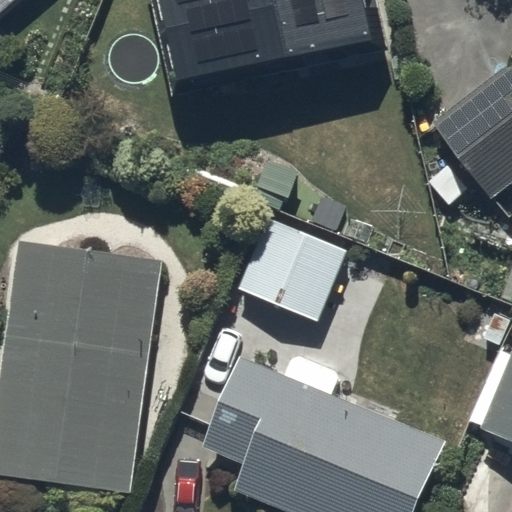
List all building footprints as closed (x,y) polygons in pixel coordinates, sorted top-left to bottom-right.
[(0,0),(0,19),(21,0),(0,0)] [(380,0),(155,0),(178,96),(391,46),(380,0)] [(475,182),(487,199),(511,180),(511,63),(431,123),(455,157),(424,179),(444,205),(475,182)] [(346,250),(267,216),(236,288),(315,321),(346,250)] [(163,260),(21,241),(0,395),(0,476),(131,495),(163,260)] [(284,373),(239,354),(200,446),(246,465),(235,490),(288,511),(415,511),(444,443),(330,394),(340,371),(293,351),(284,373)] [(511,352),(481,427),(511,440),(511,352)]
